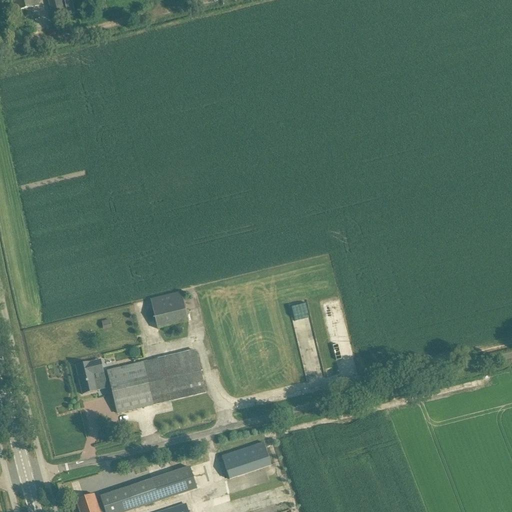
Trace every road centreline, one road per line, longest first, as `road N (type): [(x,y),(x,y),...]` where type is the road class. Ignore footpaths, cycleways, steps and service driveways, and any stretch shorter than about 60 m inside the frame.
road 1 (unclassified): [(511,356),(44,472)]
road 2 (unclassified): [(44,472),(0,287)]
